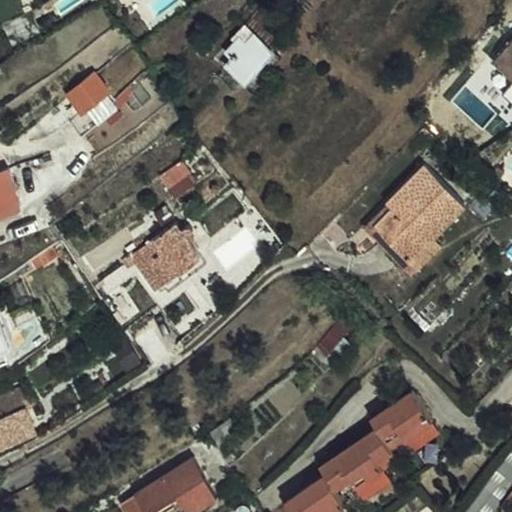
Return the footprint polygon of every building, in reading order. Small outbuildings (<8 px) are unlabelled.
[(272,6),(256,24),(281,46),(288,38),(297,28),(272,6)] [(283,47),(281,46),(256,24),(223,60),(232,68),(238,62),(255,77),(283,47)] [(511,39),(493,61),(511,76),(511,39)] [(120,64),(96,79),(105,94),(129,79),(120,64)] [(126,85),(89,109),(100,126),(138,103),(126,85)] [(155,172),(173,151),(162,141),(144,162),(155,172)] [(385,223),(420,256),(443,230),(473,196),(431,159),(402,191),(408,196),(400,205),(385,223)] [(188,160),(163,170),(173,194),(198,184),(188,160)] [(0,168),(0,213),(31,201),(19,162),(0,168)] [(402,191),(394,200),(400,205),(408,196),(402,191)] [(178,213),(186,207),(180,198),(172,205),(178,213)] [(450,236),(443,230),(420,256),(385,223),(400,205),(394,200),(374,223),(421,267),(450,236)] [(184,220),(158,241),(164,249),(158,253),(181,283),(213,259),(190,229),(184,220)] [(152,245),(158,253),(164,249),(158,241),(152,245)] [(3,319),(0,319),(0,349),(13,344),(3,319)] [(369,413),(375,422),(391,444),(404,434),(430,414),(408,385),(369,413)] [(0,437),(32,424),(26,409),(20,398),(16,389),(0,397),(0,437)] [(28,395),(20,398),(26,409),(33,407),(28,395)] [(411,442),(437,423),(430,414),(404,434),(411,442)] [(337,451),(354,473),(360,482),(385,463),(398,453),(391,444),(375,422),(337,451)] [(0,449),(37,433),(32,424),(0,437),(0,449)] [(320,463),(327,471),(337,486),(354,473),(337,451),(320,463)] [(206,498),(212,494),(236,478),(220,453),(165,490),(177,507),(202,492),(206,498)] [(392,471),(385,463),(360,482),(366,490),(392,471)] [(337,486),(327,471),(289,499),(298,511),(334,511),(349,502),(337,486)] [(244,490),(236,478),(212,494),(220,506),(244,490)]
